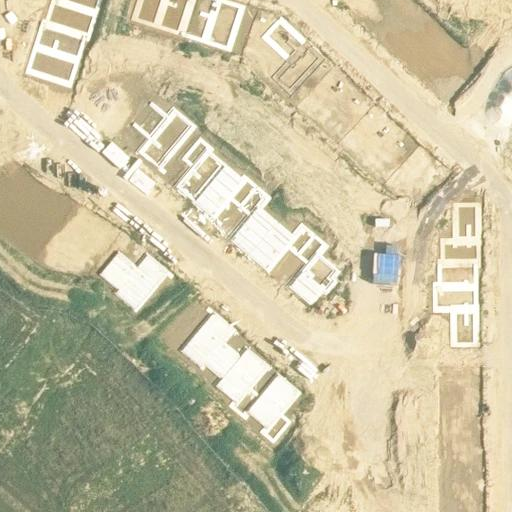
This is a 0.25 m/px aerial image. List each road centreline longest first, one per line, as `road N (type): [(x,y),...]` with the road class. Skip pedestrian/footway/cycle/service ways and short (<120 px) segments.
road 1 (residential): [(0,87),(282,321),(311,339),(427,360)]
road 2 (residential): [(290,0),(495,186),(511,211)]
